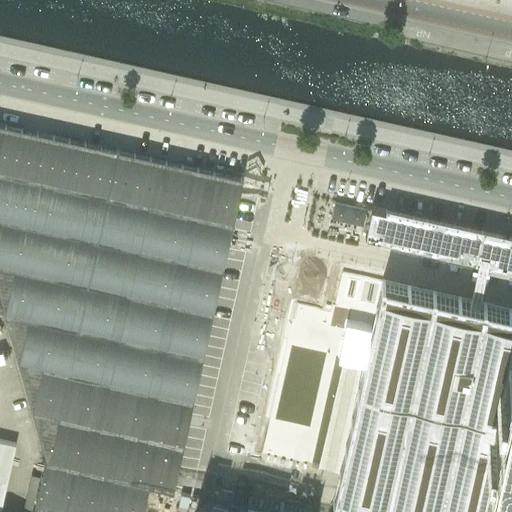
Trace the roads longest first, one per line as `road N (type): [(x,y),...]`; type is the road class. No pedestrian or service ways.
road 1 (tertiary): [(511,199),(0,84)]
road 2 (unclassified): [(511,32),(366,0)]
